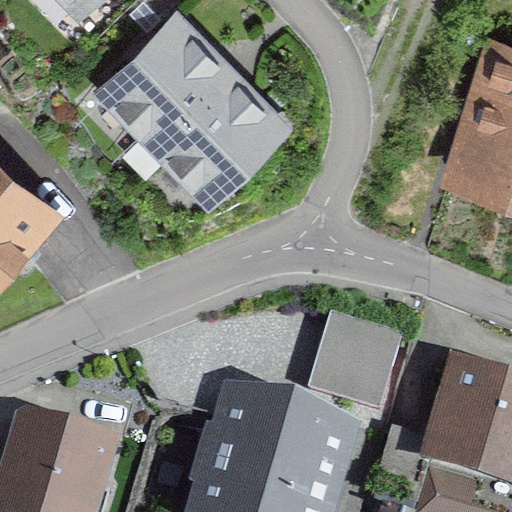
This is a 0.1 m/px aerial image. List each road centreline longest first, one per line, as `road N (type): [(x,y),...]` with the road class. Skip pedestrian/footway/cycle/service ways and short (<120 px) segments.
road 1 (residential): [(0,358),(241,258),(313,242)]
road 2 (residential): [(313,242),(350,144),(352,106),(326,31),(295,0)]
road 3 (residential): [(313,242),(511,307)]
